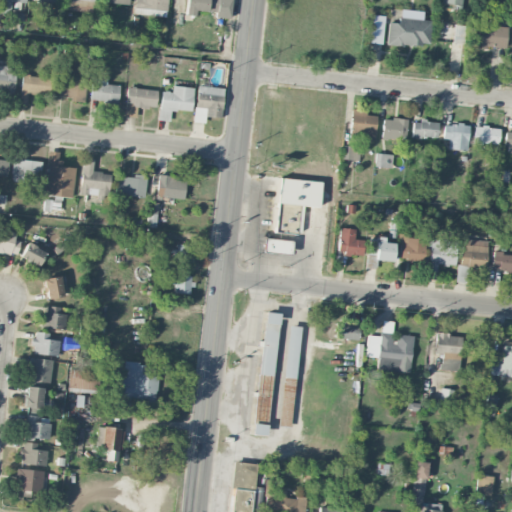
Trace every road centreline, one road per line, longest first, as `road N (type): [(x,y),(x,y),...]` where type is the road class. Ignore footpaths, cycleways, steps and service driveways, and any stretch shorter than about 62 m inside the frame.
road 1 (secondary): [(256,0),(197,511)]
road 2 (residential): [(511,308),(224,278)]
road 3 (residential): [(511,101),(249,73)]
road 4 (residential): [(239,154),(0,127)]
